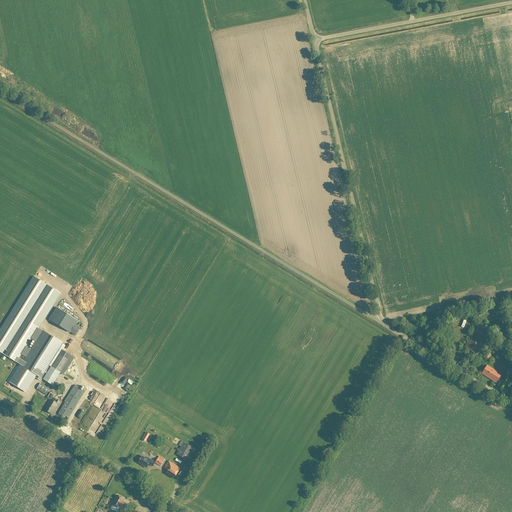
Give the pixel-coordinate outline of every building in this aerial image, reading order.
[(34,277),(0,331),(0,352),(20,365),(9,382),(26,393),(35,378),(40,381),(41,379),(45,373),(47,375),(43,380),(52,386),(60,373),(51,367),(49,366),(63,345),(63,344),(42,331),(25,358),(21,355),(38,329),(38,328),(60,293),(34,277)] [(477,356),(493,330),(479,322),(464,348),(477,356)] [(489,360),(498,344),(491,340),(486,349),(488,350),(484,357),(489,360)] [(496,384),(501,375),(487,366),(481,374),(496,384)] [(46,396),(49,390),(40,384),(37,390),(46,396)] [(84,393),(74,386),(64,403),(65,403),(60,411),(69,416),(84,393)] [(50,400),(44,410),(52,415),(56,409),(55,409),(58,405),(60,402),(53,398),(54,396),(50,393),(47,399),(50,400)] [(82,428),(88,418),(85,416),(79,427),(82,428)] [(194,449),(181,441),(179,445),(181,447),(176,455),(187,461),(194,449)] [(147,458),(147,460),(141,457),(138,463),(146,468),(148,464),(152,467),(155,463),(160,467),(163,462),(158,458),(155,463),(147,458)] [(164,468),(175,476),(180,468),(168,461),(164,468)] [(124,499),(117,496),(112,505),(119,508),(124,510),(127,505),(122,502),(124,499)]
